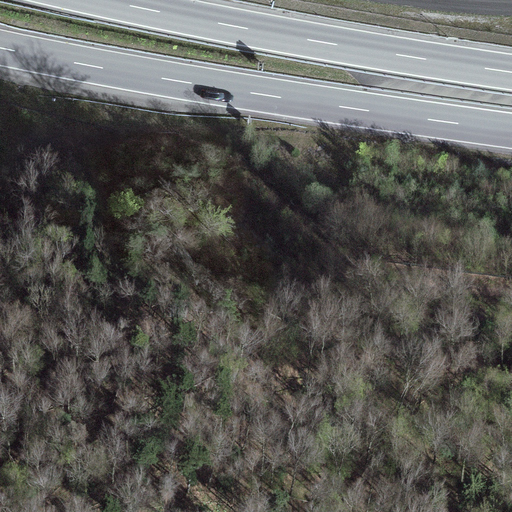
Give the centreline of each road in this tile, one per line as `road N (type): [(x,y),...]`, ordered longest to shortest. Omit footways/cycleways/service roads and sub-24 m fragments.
road 1 (motorway): [(0,47),(511,130)]
road 2 (motorway): [(511,72),(104,0)]
